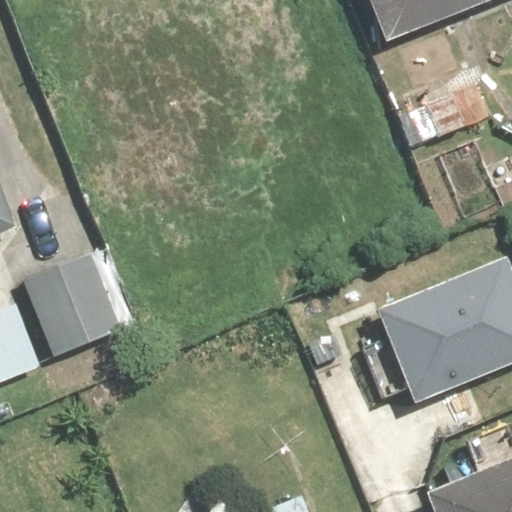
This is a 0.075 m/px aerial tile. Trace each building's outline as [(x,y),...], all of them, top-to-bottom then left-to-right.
[(286,0),(231,0),(220,5),(252,81),(310,58),(286,0)] [(357,0),(377,47),(496,0),(357,0)] [(256,121),(215,15),(126,50),(111,11),(34,41),(104,222),(195,187),(181,151),(256,121)] [(0,235),(14,230),(0,191),(0,235)] [(206,193),(163,212),(178,247),(221,228),(206,193)] [(104,250),(25,279),(53,355),(133,326),(104,250)] [(511,311),(488,254),(355,308),(395,404),(511,356),(511,311)] [(7,301),(0,304),(0,380),(36,365),(7,301)] [(511,511),(511,438),(395,486),(405,511),(511,511)]
